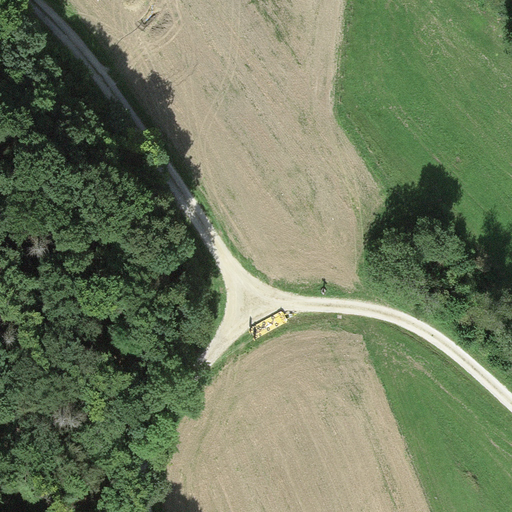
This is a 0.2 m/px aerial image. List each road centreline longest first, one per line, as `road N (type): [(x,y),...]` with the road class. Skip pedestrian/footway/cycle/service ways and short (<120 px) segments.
road 1 (track): [(29,0),(92,69),(236,279),(223,332)]
road 2 (track): [(511,407),(425,334),(364,314),(287,308),(236,279)]
road 3 (track): [(287,308),(223,332),(190,377),(142,472),(148,511)]
